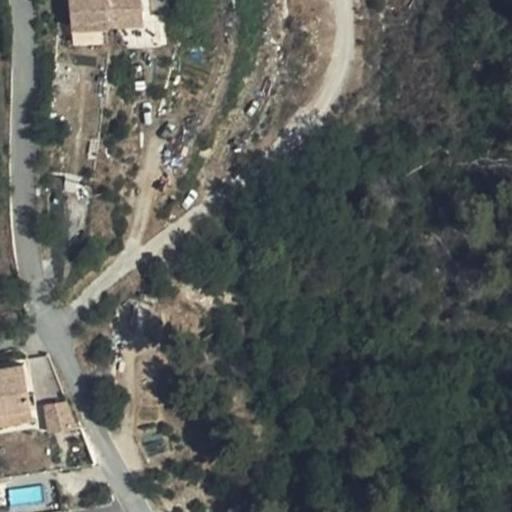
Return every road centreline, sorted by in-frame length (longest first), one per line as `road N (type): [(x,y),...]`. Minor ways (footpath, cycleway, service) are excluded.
road 1 (residential): [(18,0),(25,258),(47,328)]
road 2 (residential): [(47,328),(135,511)]
road 3 (residential): [(47,328),(174,234)]
